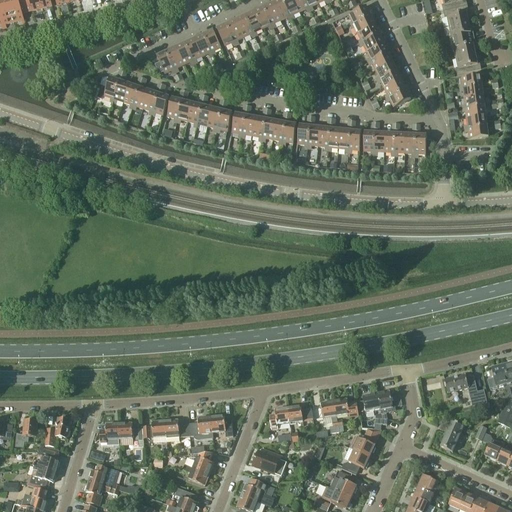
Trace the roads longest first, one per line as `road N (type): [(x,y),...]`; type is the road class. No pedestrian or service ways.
road 1 (primary): [(511,286),(234,339),(0,351)]
road 2 (primary): [(0,375),(170,372),(511,318)]
road 3 (tertiary): [(443,204),(326,199),(218,182),(0,114)]
road 4 (residential): [(196,92),(364,119),(438,121)]
road 5 (residential): [(93,405),(264,390)]
road 6 (residential): [(0,37),(162,0)]
road 7 (residential): [(264,390),(406,370)]
road 8 (residential): [(438,121),(379,0)]
road 9 (residential): [(216,511),(264,390)]
road 10 (residential): [(511,497),(401,448)]
